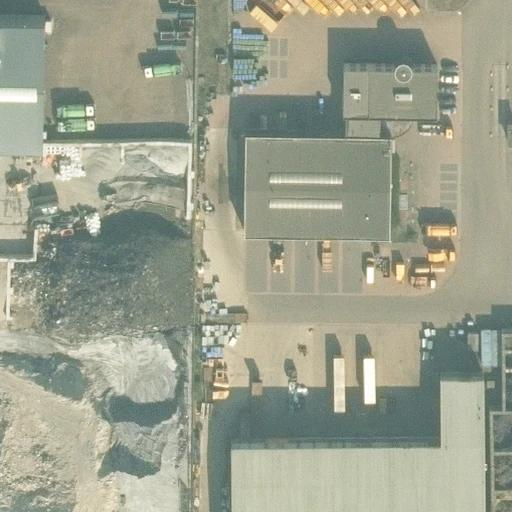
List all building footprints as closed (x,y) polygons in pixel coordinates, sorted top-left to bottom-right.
[(174,18),(0,15),(0,144),(43,145),(40,325),(170,327),(174,18)] [(436,112),(436,64),(411,64),(410,59),(407,56),(402,55),(399,56),(395,59),(394,63),(343,63),(343,111),(346,111),(346,130),(245,129),(245,231),(390,232),(391,131),(394,131),(396,130),(398,130),(399,129),(402,128),(404,126),(405,125),(407,122),(408,121),(409,119),(410,117),(410,116),(411,114),(411,112),(436,112)] [(288,247),(269,246),(268,268),(287,268),(288,247)] [(479,326),(480,360),(499,360),(497,325),(479,326)] [(483,511),(483,370),(440,371),(442,431),(442,436),(231,439),(231,511),(483,511)]
